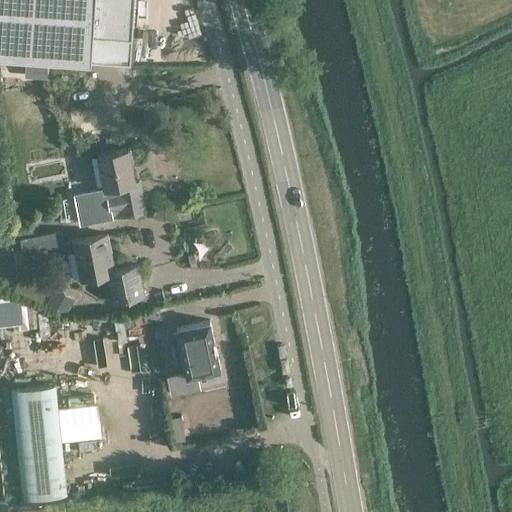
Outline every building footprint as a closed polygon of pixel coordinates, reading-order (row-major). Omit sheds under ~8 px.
[(0,0),(0,53),(91,60),(130,63),(132,35),(134,0),(0,0)] [(134,181),(131,162),(132,162),(130,148),(98,154),(105,187),(75,193),(80,221),(144,209),(139,180),(134,181)] [(12,236),(34,232),(32,221),(11,224),(12,236)] [(28,251),(67,243),(64,229),(23,237),(25,247),(28,251)] [(115,269),(109,232),(73,239),(81,279),(109,274),(114,301),(145,295),(139,265),(115,269)] [(74,300),(55,290),(48,304),(66,314),(74,300)] [(145,321),(161,318),(159,307),(143,311),(145,321)] [(221,368),(210,318),(176,325),(186,370),(167,374),(171,394),(201,388),(198,373),(221,368)] [(12,386),(24,496),(66,492),(54,382),(12,386)] [(175,440),(185,439),(181,414),(171,416),(175,440)] [(0,497),(0,511),(6,511),(9,498),(0,497)]
